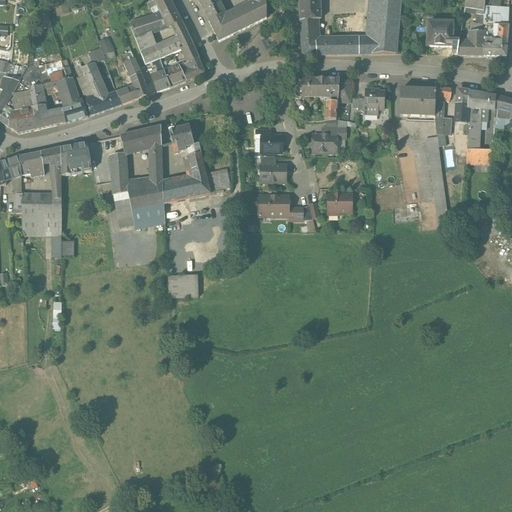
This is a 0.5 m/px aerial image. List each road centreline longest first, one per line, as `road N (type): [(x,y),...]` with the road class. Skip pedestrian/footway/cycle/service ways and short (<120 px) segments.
road 1 (tertiary): [(511,87),(282,68)]
road 2 (tertiary): [(225,83),(122,122),(22,146)]
road 3 (unknown): [(390,73),(391,115),(424,212)]
road 4 (residential): [(306,189),(282,68)]
